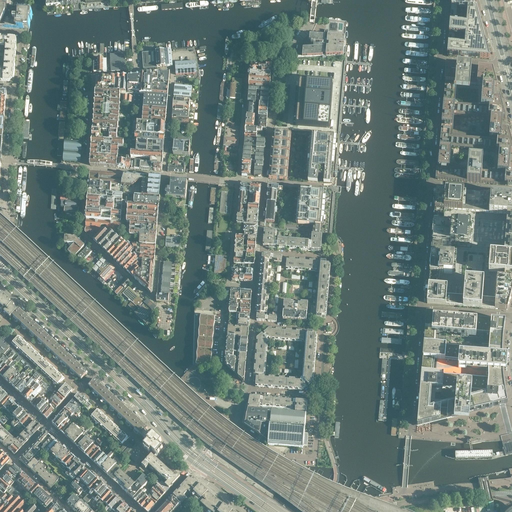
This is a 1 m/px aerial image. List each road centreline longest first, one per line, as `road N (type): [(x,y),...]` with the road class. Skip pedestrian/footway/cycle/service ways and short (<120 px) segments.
road 1 (tertiary): [(204,456),(0,261)]
road 2 (residential): [(80,227),(152,298),(164,174)]
road 3 (tertiary): [(0,277),(154,424)]
road 4 (residential): [(240,410),(216,400),(228,286)]
road 5 (residential): [(164,174),(172,72),(135,72)]
road 6 (unclassified): [(374,511),(435,496),(501,493)]
road 7 (unclassified): [(45,426),(139,511)]
road 8 (residential): [(0,286),(93,372)]
road 9 (residential): [(429,185),(439,60)]
road 10 (residential): [(418,307),(429,185)]
road 11 (residential): [(266,182),(277,62)]
